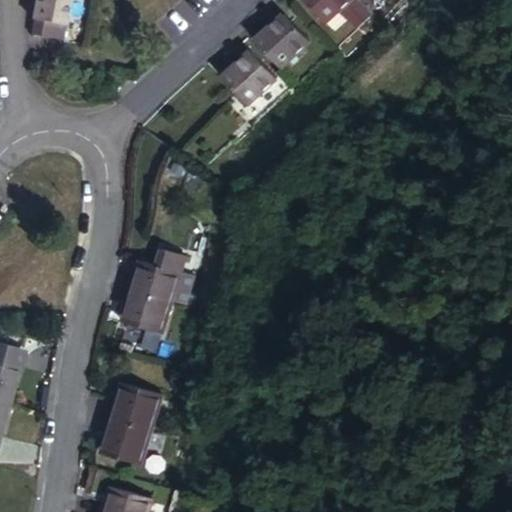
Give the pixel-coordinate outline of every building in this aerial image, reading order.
[(68,24),(72,0),(37,0),(37,5),(34,17),(37,18),(68,24)] [(308,0),(328,22),(341,11),(353,0),(308,0)] [(358,29),(374,16),(374,15),(359,0),(353,0),(341,11),(358,29)] [(257,39),(283,67),(312,42),(287,13),(267,30),(257,39)] [(37,18),(35,34),(64,41),(68,24),(37,18)] [(263,26),(253,36),(257,39),(267,30),(263,26)] [(252,50),(231,68),(222,76),(247,104),(277,77),(252,50)] [(222,76),(231,68),(227,63),(218,72),(222,76)] [(142,261),(133,291),(172,303),(173,299),(182,273),(186,255),(164,249),(159,266),(142,261)] [(182,273),(173,299),(183,302),(191,276),(182,273)] [(172,303),(133,291),(125,321),(163,332),(172,303)] [(0,345),(0,360),(20,367),(24,353),(0,345)] [(0,360),(0,397),(10,401),(20,367),(0,360)] [(125,384),(114,418),(152,430),(163,396),(125,384)] [(0,435),(10,401),(0,397),(0,435)] [(152,430),(114,418),(102,453),(140,466),(152,430)] [(117,488),(108,511),(150,511),(154,501),(117,488)]
